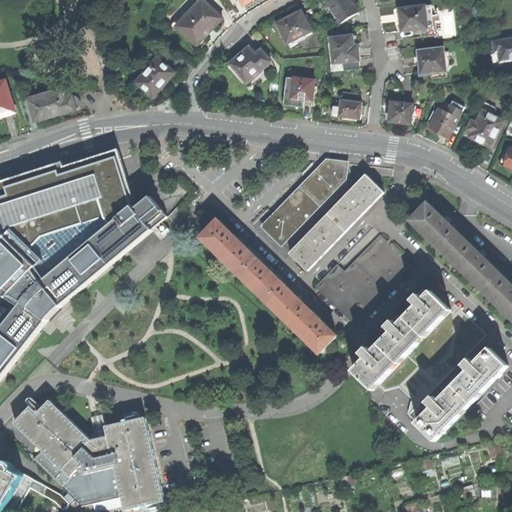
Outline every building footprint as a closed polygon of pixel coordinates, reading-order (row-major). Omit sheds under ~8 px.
[(187,20),(179,28),(198,45),(207,36),(211,32),(215,28),(214,28),(223,18),(203,0),(201,0),(185,18),(187,20)] [(330,0),(328,1),(341,22),(359,11),(352,0),(330,0)] [(401,19),(403,31),(421,29),(429,28),(426,6),(426,5),(400,8),(401,19)] [(426,6),(429,28),(436,27),(434,14),(433,15),(432,5),(426,6)] [(290,18),(278,24),(288,44),(297,39),(298,42),(306,37),(305,35),(313,31),(302,11),(290,18)] [(437,34),(436,27),(429,28),(421,29),(422,36),(437,34)] [(359,59),(360,59),(359,52),(359,46),(354,46),(353,36),(333,38),(333,42),(335,62),(359,59)] [(499,51),(501,62),(511,59),(511,38),(494,42),(496,52),(499,51)] [(166,41),(155,55),(159,58),(164,63),(166,61),(167,62),(177,50),(166,41)] [(360,67),(359,59),(335,62),(333,42),(330,42),(332,67),(345,65),(345,69),(360,67)] [(247,83),(272,62),(262,50),(256,55),(250,47),(240,56),(231,64),(247,83)] [(432,74),(447,72),(444,48),(419,51),(420,62),(422,75),(432,74)] [(137,83),(155,97),(163,88),(169,81),(176,73),(164,63),(159,58),(137,83)] [(272,62),(247,83),(251,87),(275,66),(272,62)] [(292,85),(292,78),(288,77),(285,105),(298,106),(299,99),(293,98),(295,85),(292,85)] [(305,99),(313,100),(316,80),(292,78),(292,85),(295,85),(293,98),(299,99),(305,99)] [(0,116),(2,116),(13,113),(13,111),(12,111),(7,94),(9,93),(5,82),(0,83),(0,116)] [(30,98),(37,121),(55,116),(76,110),(72,98),(65,100),(63,91),(48,96),(47,93),(30,98)] [(342,100),(357,102),(358,94),(343,92),(342,100)] [(334,115),(340,116),(342,101),(336,99),(334,115)] [(357,102),(342,100),(342,101),(340,116),(361,119),(362,111),(362,105),(363,103),(357,102)] [(391,110),(390,121),(411,123),(414,104),(392,101),(391,110)] [(487,104),(484,110),(492,114),(495,108),(487,104)] [(435,118),(430,128),(440,132),(450,137),(462,112),(454,108),(451,113),(440,108),(438,112),(434,110),(431,116),(435,118)] [(472,131),(470,136),(480,141),(491,147),(504,120),(492,114),(484,110),(483,110),(477,122),(472,120),(468,129),(472,131)] [(0,240),(5,235),(7,237),(38,266),(47,279),(50,277),(116,222),(120,219),(120,218),(134,206),(135,205),(134,201),(136,200),(121,155),(120,150),(117,150),(66,167),(64,162),(12,178),(0,182),(0,240)] [(285,205),(265,226),(283,244),(284,243),(346,179),(341,175),(343,163),(328,161),(317,172),(285,205)] [(348,195),(329,215),(347,232),(385,193),(367,176),(348,195)] [(152,197),(168,216),(178,206),(163,188),(152,197)] [(0,384),(50,321),(56,312),(63,307),(71,300),(154,230),(154,229),(157,227),(162,221),(168,216),(152,197),(137,209),(135,205),(134,206),(120,218),(120,219),(116,222),(50,277),(47,279),(38,266),(7,237),(5,235),(0,240),(0,290),(3,293),(6,297),(7,298),(10,300),(21,307),(0,334),(0,384)] [(415,219),(449,253),(464,238),(451,225),(442,216),(429,203),(412,220),(413,221),(415,219)] [(178,206),(168,216),(176,224),(186,214),(178,206)] [(291,254),(309,271),(347,232),(329,215),(313,231),(293,252),(291,254)] [(443,216),(442,216),(451,225),(452,224),(449,222),(445,218),(443,216)] [(415,219),(413,221),(511,316),(511,313),(485,287),(449,253),(415,219)] [(170,230),(162,221),(157,227),(164,235),(170,230)] [(247,276),(262,261),(246,246),(237,237),(220,221),(204,237),(204,238),(206,236),(247,276)] [(353,264),(386,297),(414,268),(408,262),(409,260),(396,247),(395,249),(381,235),(353,264)] [(206,236),(204,238),(321,353),(323,351),(282,310),(247,276),(206,236)] [(238,236),(237,237),(246,246),(247,245),(241,240),(238,236)] [(485,287),(499,272),(486,259),(477,250),(464,238),(449,253),(485,287)] [(478,250),(477,250),(486,259),(487,259),(485,257),(480,252),(478,250)] [(282,310),(297,295),(284,283),(275,274),(262,261),(247,276),(282,310)] [(357,327),(386,297),(353,264),(346,272),(338,264),(316,288),(357,327)] [(511,313),(511,284),(499,272),(485,287),(511,313)] [(275,273),(275,274),(284,283),(284,282),(279,277),(275,273)] [(406,317),(426,336),(451,310),(431,291),(425,298),(420,294),(419,293),(416,297),(413,300),(419,305),(406,317)] [(323,351),(321,353),(322,353),(339,336),(322,320),(313,311),(297,295),(282,310),(323,351)] [(400,387),(406,393),(474,323),(456,305),(451,310),(426,336),(400,362),(380,384),(386,390),(400,387)] [(313,311),(322,320),(322,319),(316,314),(313,311)] [(426,336),(406,317),(399,325),(395,320),(394,320),(391,323),(388,326),(393,331),(381,344),(400,362),(426,336)] [(476,364),(490,349),(496,343),(474,323),(406,393),(412,399),(408,413),(418,423),(434,407),(429,403),(428,402),(434,396),(440,401),(454,386),(470,370),(464,365),(470,359),(471,359),(476,364)] [(400,362),(381,344),(374,351),(369,347),(365,350),(363,353),(367,357),(355,370),(375,389),(380,384),(400,362)] [(454,386),(473,404),(489,387),(509,367),(490,349),(476,364),(471,359),(470,359),(464,365),(470,370),(454,386)] [(434,407),(418,423),(437,441),(456,421),(473,404),(454,386),(440,401),(434,396),(428,402),(429,403),(434,407)] [(65,497),(70,503),(75,498),(83,506),(123,497),(126,511),(167,501),(147,417),(107,426),(109,436),(93,440),(52,400),(40,413),(32,406),(24,414),(16,423),(43,449),(34,458),(69,493),(65,497)] [(104,434),(102,424),(106,423),(104,414),(92,417),(97,436),(104,434)] [(0,511),(19,482),(22,478),(8,470),(8,471),(6,469),(3,467),(0,464),(0,511)] [(65,509),(70,503),(65,497),(62,494),(13,467),(11,465),(9,464),(7,464),(6,464),(4,465),(3,467),(6,469),(8,471),(8,470),(22,478),(19,482),(31,489),(32,488),(57,501),(65,509)] [(17,511),(31,489),(19,482),(0,511),(17,511)]
